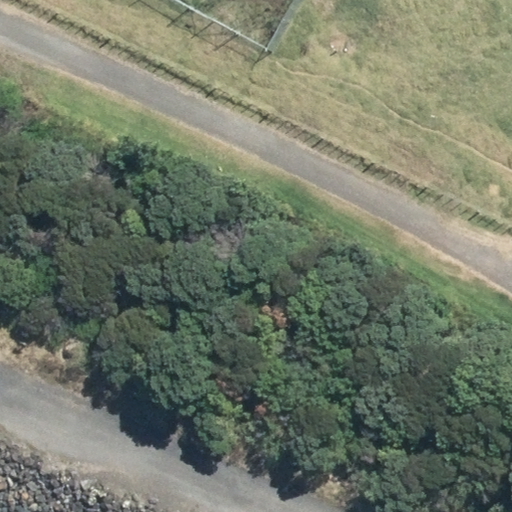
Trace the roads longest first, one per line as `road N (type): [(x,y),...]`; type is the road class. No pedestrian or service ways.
road 1 (track): [(0,27),(291,157),(511,280)]
road 2 (track): [(0,364),(306,511)]
